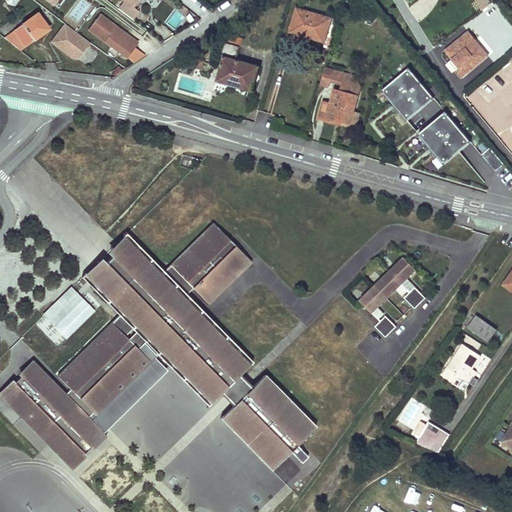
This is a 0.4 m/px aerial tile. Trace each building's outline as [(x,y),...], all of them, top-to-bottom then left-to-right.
[(134,7),(139,0),(123,0),(124,1),(118,9),(126,15),(133,20),(139,11),(134,7)] [(484,11),(492,5),(488,0),(481,0),(478,3),(484,11)] [(332,19),(296,9),(290,30),(315,37),(314,40),(324,43),(332,19)] [(99,13),(88,28),(125,57),(136,44),(131,37),(99,13)] [(13,32),(18,38),(25,47),(46,30),(40,21),(41,20),(37,14),(13,32)] [(66,25),(54,42),(77,59),(89,42),(66,25)] [(463,77),(490,54),(468,28),(441,51),(463,77)] [(242,39),(228,34),(221,57),(224,58),(218,80),(252,91),(259,67),(236,60),(242,39)] [(18,38),(11,43),(20,50),(25,47),(18,38)] [(91,63),(97,52),(87,47),(82,58),(91,63)] [(326,67),(321,83),(330,85),(331,82),(333,77),(336,76),(337,70),(326,67)] [(409,69),(382,91),(408,122),(435,99),(409,69)] [(362,78),(337,70),(336,76),(333,77),(331,82),(343,85),(341,91),(358,96),(362,78)] [(358,96),(341,91),(334,90),(331,103),(323,101),(319,117),(337,122),(338,119),(350,122),(354,109),(358,96)] [(356,127),(360,111),(354,109),(350,122),(338,119),(337,122),(356,127)] [(447,112),(420,135),(445,166),(472,143),(447,112)] [(492,148),(482,153),(493,171),(502,165),(492,148)] [(161,277),(128,243),(89,282),(121,315),(57,378),(70,391),(63,397),(33,366),(1,397),(70,467),(82,455),(89,448),(102,436),(87,421),(93,415),(149,360),(126,337),(135,329),(172,367),(210,406),(221,394),(233,407),(219,420),(270,472),(290,453),(301,465),(307,459),(296,447),(315,428),(264,376),(250,390),(238,378),(249,367),(183,299),(192,290),(208,306),(229,286),(226,283),(248,261),(213,225),(161,277)] [(84,277),(89,282),(128,243),(123,238),(84,277)] [(404,259),(360,302),(371,314),(415,270),(404,259)] [(248,261),(226,283),(229,286),(251,264),(248,261)] [(66,339),(95,310),(71,285),(42,314),(66,339)] [(414,288),(404,299),(414,310),(425,299),(414,288)] [(477,315),(468,327),(488,342),(497,330),(477,315)] [(385,317),(375,327),(385,338),(396,328),(385,317)] [(172,367),(135,329),(126,337),(149,360),(93,415),(87,421),(102,436),(172,367)] [(464,343),(444,374),(456,381),(460,375),(467,379),(474,367),(482,354),(464,343)] [(30,363),(0,392),(0,396),(1,397),(33,366),(30,363)] [(472,382),(479,371),(474,367),(467,379),(472,382)] [(427,425),(421,436),(437,445),(440,441),(438,440),(444,430),(436,426),(435,429),(427,425)] [(102,436),(89,448),(92,451),(105,439),(102,436)] [(82,455),(70,467),(73,471),(85,458),(82,455)]
